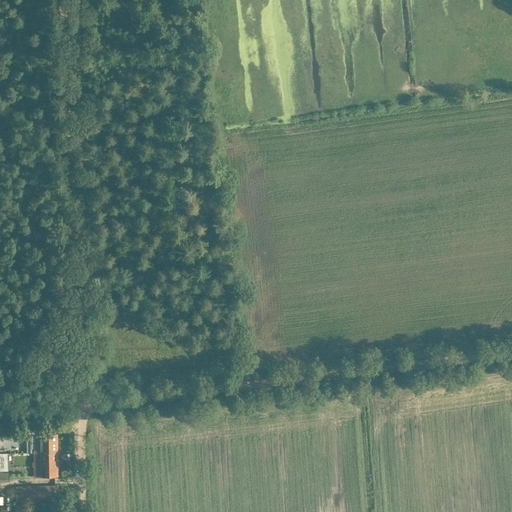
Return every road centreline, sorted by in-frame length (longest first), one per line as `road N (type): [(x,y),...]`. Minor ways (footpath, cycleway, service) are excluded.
road 1 (track): [(0,415),(511,352)]
road 2 (track): [(80,405),(75,0)]
